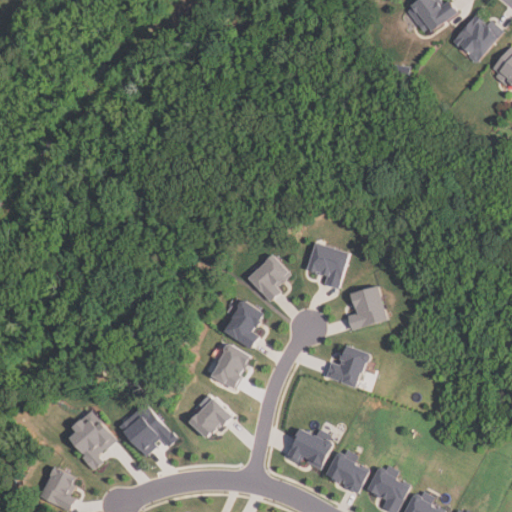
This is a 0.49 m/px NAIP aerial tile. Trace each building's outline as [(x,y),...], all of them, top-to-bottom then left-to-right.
[(451,0),(459,12),(433,30),(431,27),(425,31),(410,10),(415,6),(413,4),(418,0),(438,0),(443,6),(451,0)] [(506,30),(480,61),(477,62),(472,58),(471,56),(474,52),(464,44),(462,47),(456,41),(478,15),(484,20),(482,22),(486,25),(488,23),(493,27),(497,22),(506,30)] [(511,80),(507,84),(497,76),(500,73),(494,67),(511,46),(511,80)] [(339,287),(327,283),(330,275),(324,273),(324,275),(313,272),(312,270),(310,269),(318,243),(350,253),(339,287)] [(280,287),(294,274),(274,253),(267,260),(268,260),(250,277),(273,301),(284,291),(280,287)] [(350,315),(354,329),(390,319),(380,285),(352,293),(355,300),(353,301),(356,310),(358,310),(359,312),(350,315)] [(266,313),(261,320),(263,321),(259,327),(257,326),(254,331),(261,336),(253,349),(226,330),(235,317),(234,316),(241,308),(240,304),(243,300),(247,299),(266,313)] [(227,351),(226,348),(228,344),(232,343),(253,355),(248,362),(251,363),(246,371),(245,370),(242,374),(244,376),(237,389),(213,375),(227,351)] [(341,365),(333,362),(328,376),(357,387),(363,373),(364,373),(368,362),(371,361),(372,356),(371,353),(349,344),(345,354),(343,354),(342,359),(344,359),(341,365)] [(205,408),(201,404),(210,395),(214,398),(215,397),(234,416),(225,426),(222,423),(218,427),(219,429),(214,434),(213,432),(208,437),(192,421),(205,408)] [(171,447),(180,439),(174,431),(173,432),(148,404),(122,426),(148,456),(159,446),(157,443),(163,438),(171,447)] [(101,455),(119,440),(103,421),(98,425),(93,418),(88,422),(84,418),(74,426),(78,431),(71,436),(87,455),(84,457),(95,471),(106,462),(101,455)] [(301,464),(305,457),(309,458),(307,462),(322,470),(335,445),(334,441),(329,438),(326,439),(317,434),(316,436),(302,428),(287,457),(301,464)] [(328,474),(339,453),(342,452),(347,454),(348,457),(357,462),(357,464),(371,471),(367,479),(359,493),(347,487),(348,484),(342,481),(341,483),(335,479),(336,478),(328,474)] [(41,496),(71,511),(78,498),(72,495),(78,486),(75,484),(78,477),(57,466),(41,496)] [(369,489),(380,468),(384,467),(389,469),(390,473),(399,478),(398,479),(412,487),(398,511),(393,511),(385,507),(389,500),(383,496),(382,498),(376,495),(377,493),(369,489)] [(407,511),(416,495),(420,494),(425,496),(426,500),(435,505),(434,506),(446,511),(407,511)]
